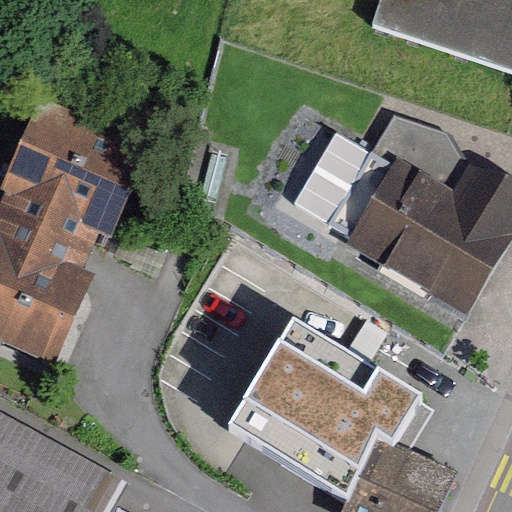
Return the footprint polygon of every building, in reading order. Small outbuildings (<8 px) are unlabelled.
[(511,0),(391,0),(386,16),(511,58),(511,0)] [(163,150),(53,105),(0,232),(0,326),(77,358),(163,150)] [(342,109),(300,179),(335,200),(377,130),(342,109)] [(511,253),(511,216),(411,163),(367,245),(484,306),(511,253)] [(405,441),(431,396),(308,323),(244,428),(352,493),(389,431),(405,441)] [(0,511),(120,511),(137,479),(0,407),(0,511)] [(451,511),(470,472),(399,440),(366,511),(451,511)]
